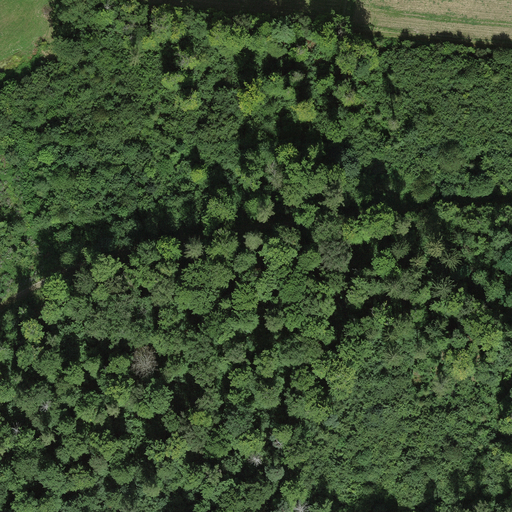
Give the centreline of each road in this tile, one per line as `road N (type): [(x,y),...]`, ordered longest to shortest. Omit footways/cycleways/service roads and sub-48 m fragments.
road 1 (track): [(511,207),(176,239),(92,258),(0,304)]
road 2 (track): [(144,0),(511,45)]
